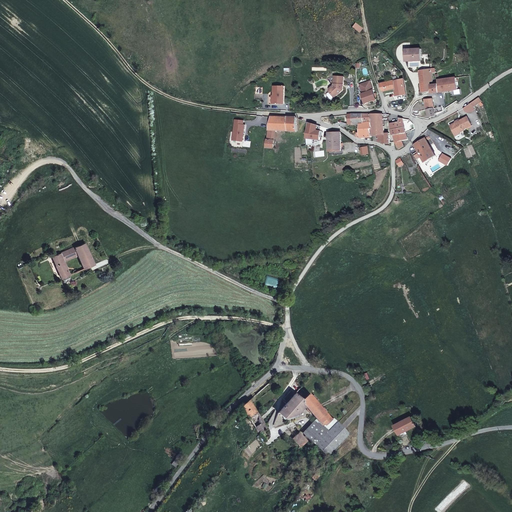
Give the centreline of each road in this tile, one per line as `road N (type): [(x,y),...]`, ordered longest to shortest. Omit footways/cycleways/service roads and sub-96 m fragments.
road 1 (track): [(0,367),(41,371),(193,317),(281,330)]
road 2 (residential): [(36,161),(68,165),(122,218),(169,249),(284,300)]
road 3 (track): [(299,115),(213,108),(164,93),(64,0)]
road 4 (unclassified): [(511,427),(383,456),(366,449),(364,407),(350,377),(313,368)]
road 5 (unclassified): [(395,150),(299,115),(384,104),(421,121)]
road 6 (residential): [(395,150),(388,197),(323,237),(284,300)]
road 7 (residential): [(268,370),(211,420),(145,511)]
